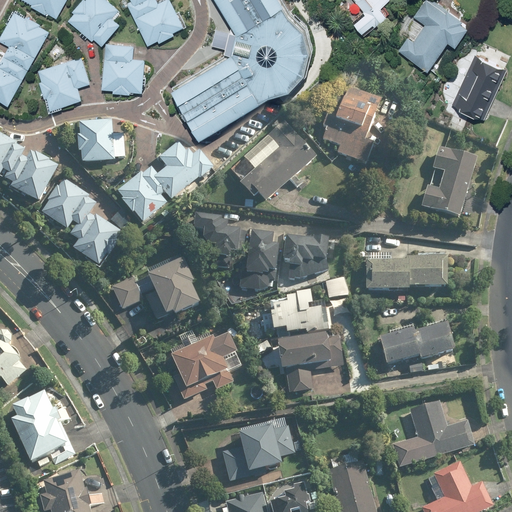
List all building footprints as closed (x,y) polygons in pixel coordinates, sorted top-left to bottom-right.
[(66,0),(24,0),(32,4),(31,6),(45,13),(46,11),(57,17),(66,0)] [(105,45),(122,26),(114,19),(120,13),(105,0),(87,0),(68,20),(92,43),(95,39),(103,47),(105,45)] [(129,10),(149,0),(130,0),(132,3),(126,6),(129,10)] [(155,0),(149,0),(129,10),(146,46),(157,41),(159,44),(176,36),(174,32),(184,27),(170,0),(167,0),(158,5),(155,0)] [(230,57),(171,93),(198,142),(267,100),(289,94),(304,78),(309,56),(303,32),(287,17),(282,9),(277,0),(214,0),(236,36),(230,57)] [(388,3),(390,0),(360,0),(370,9),(362,16),(375,29),(394,9),(388,3)] [(469,18),(470,16),(454,6),(453,8),(438,0),(427,0),(419,15),(428,20),(409,51),(437,68),(455,37),(463,42),(475,22),(469,18)] [(4,58),(29,72),(50,34),(15,14),(0,40),(0,41),(10,47),(4,58)] [(110,45),(109,61),(106,61),(106,63),(103,63),(102,90),(112,91),(112,94),(131,95),(131,92),(143,92),(145,61),(132,60),(133,46),(110,45)] [(508,63),(477,50),(455,101),(486,114),(508,63)] [(29,72),(4,58),(0,65),(0,64),(0,101),(9,106),(29,72)] [(49,103),(51,111),(82,101),(79,92),(89,89),(80,59),(39,72),(42,84),(39,85),(45,104),(49,103)] [(332,112),(321,137),(343,146),(340,152),(371,166),(380,145),(372,141),(388,104),(355,90),(343,117),(332,112)] [(116,133),(115,119),(79,120),(81,160),(127,158),(125,133),(116,133)] [(264,196),(272,205),(323,159),(288,119),(233,168),(260,199),(264,196)] [(12,180),(24,155),(27,150),(15,144),(16,142),(0,133),(0,178),(2,180),(8,170),(12,172),(8,178),(12,180)] [(145,170),(164,193),(165,192),(171,199),(214,165),(199,149),(193,153),(189,148),(186,149),(179,140),(159,156),(166,165),(158,173),(152,166),(145,170)] [(444,189),(433,186),(427,208),(466,218),(481,159),(443,149),(437,169),(449,172),(444,189)] [(24,155),(12,180),(16,182),(13,188),(45,204),(64,166),(33,150),(29,157),(24,155)] [(164,193),(145,170),(143,172),(141,171),(118,190),(123,197),(122,198),(133,212),(134,210),(143,221),(168,202),(162,194),(164,193)] [(60,186),(58,184),(47,199),(50,201),(43,211),(70,229),(75,221),(79,224),(81,225),(91,211),(98,200),(66,178),(60,186)] [(255,200),(242,199),(241,209),(255,210),(255,200)] [(77,247),(101,264),(108,253),(111,255),(121,240),(118,238),(122,232),(91,211),(81,225),(79,224),(73,231),(83,238),(77,247)] [(198,215),(197,232),(207,233),(206,246),(220,247),(220,256),(235,257),(236,251),(245,252),(246,232),(234,231),(234,222),(227,222),(227,218),(198,215)] [(279,238),(275,238),(275,233),(256,232),(254,275),(243,274),(243,289),(272,291),(273,276),(276,276),(276,271),(283,272),(284,245),(279,245),(279,238)] [(332,279),(334,239),(290,238),(289,262),(294,263),(293,286),(310,287),(320,285),(332,279)] [(198,284),(200,283),(190,260),(188,261),(186,255),(150,270),(154,279),(140,285),(137,279),(115,289),(124,311),(147,301),(144,295),(159,289),(161,293),(150,298),(160,322),(180,313),(181,316),(207,304),(198,284)] [(411,258),(410,262),(396,262),(396,256),(371,256),(370,291),(417,291),(417,288),(454,288),(454,259),(411,258)] [(348,276),(328,281),(334,301),(354,296),(348,276)] [(319,310),(316,291),(302,294),(302,295),(291,297),(292,300),(275,302),(280,331),(292,329),(293,336),(311,332),(312,335),(334,331),(333,325),(330,326),(327,309),(319,310)] [(454,324),(421,333),(427,357),(428,360),(461,352),(454,324)] [(0,385),(6,380),(12,386),(29,369),(24,363),(27,360),(16,348),(22,342),(9,329),(3,335),(0,331),(0,385)] [(392,366),(427,357),(421,333),(420,329),(384,339),(392,366)] [(332,334),(283,342),(292,395),(317,391),(314,372),(348,366),(343,336),(332,338),(332,334)] [(244,354),(235,335),(221,342),(219,338),(178,357),(186,375),(177,379),(188,402),(211,391),(209,386),(217,382),(221,391),(238,383),(233,373),(246,367),(241,355),(244,354)] [(37,465),(76,446),(65,425),(69,423),(63,410),(59,412),(50,393),(17,409),(23,420),(16,423),(37,465)] [(471,421),(451,427),(443,401),(412,410),(420,437),(394,445),(401,469),(478,446),(471,421)] [(299,454),(292,427),(279,430),(278,426),(245,434),(249,447),(225,453),(233,484),(271,474),(270,470),(288,465),(286,457),(299,454)] [(380,511),(367,462),(330,471),(341,511),(380,511)] [(462,462),(426,480),(437,504),(426,509),(427,511),(487,511),(497,508),(484,481),(474,486),(462,462)] [(97,511),(101,511),(96,492),(92,492),(88,476),(52,484),(54,495),(46,496),(49,511),(97,511)] [(317,511),(310,484),(299,486),(301,492),(290,494),(291,499),(275,503),(276,511),(301,511),(304,511),(317,511)] [(269,511),(265,494),(223,504),(225,511),(269,511)]
